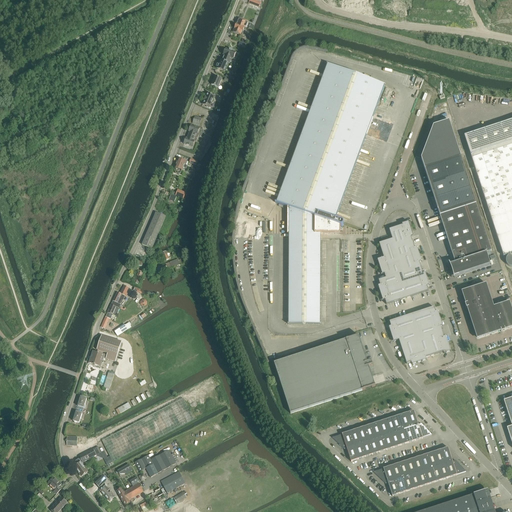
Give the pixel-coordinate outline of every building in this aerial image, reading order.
[(234,29),(234,30),(235,30),(234,33),(240,36),(242,32),(243,33),(244,30),(246,30),(248,23),(239,19),(238,21),(237,23),(236,26),(235,27),(234,27),(234,28),(234,29)] [(226,50),(224,56),(225,56),(223,61),(222,61),(218,70),(225,73),(225,72),(226,73),(228,70),(227,69),(229,64),(230,65),(232,60),(234,60),(236,54),(233,53),(233,51),(231,50),(230,52),(226,50)] [(335,220),(384,86),(328,65),(277,203),(276,203),(287,208),(287,234),(289,234),(289,325),(320,325),(320,235),(340,235),(340,227),(341,227),(342,227),(343,227),(343,226),(344,226),(344,225),(344,224),(343,224),(343,223),(342,223),(342,222),(335,220)] [(215,77),(211,85),(219,89),(222,80),(215,77)] [(208,94),(206,98),(204,101),(205,101),(203,105),(207,107),(207,108),(209,109),(210,108),(215,97),(208,94)] [(192,124),(199,126),(202,119),(195,117),(192,124)] [(511,254),(511,120),(464,136),(503,257),(511,254)] [(188,135),(198,139),(199,136),(197,135),(200,129),(191,126),(189,132),(190,132),(188,135)] [(198,139),(188,135),(187,139),(186,138),(184,144),(192,148),(195,142),(196,142),(198,139)] [(492,252),(461,157),(425,169),(434,197),(437,207),(455,263),(450,265),(451,269),(453,273),(454,278),(456,277),(490,266),(486,253),(492,252)] [(177,164),(185,167),(187,163),(178,159),(178,160),(177,160),(177,162),(177,163),(177,164)] [(185,167),(177,164),(176,165),(175,165),(175,166),(175,167),(175,169),(176,169),(175,171),(175,173),(178,174),(180,173),(181,171),(183,168),(185,168),(185,167)] [(142,245),(152,249),(166,217),(156,213),(142,245)] [(422,272),(419,263),(422,262),(417,248),(415,248),(413,243),(411,238),(413,237),(409,222),(402,225),(402,226),(389,230),(393,240),(379,244),(384,258),(378,260),(382,275),(385,274),(386,279),(379,281),(380,286),(378,286),(383,301),(385,300),(387,305),(429,291),(427,287),(429,286),(426,276),(425,271),(422,272)] [(170,251),(166,252),(169,260),(175,258),(173,253),(173,255),(171,255),(170,251)] [(171,263),(157,269),(159,274),(181,266),(178,260),(171,263)] [(134,284),(138,285),(143,273),(139,271),(134,284)] [(486,284),(474,288),(462,292),(466,304),(465,304),(466,309),(467,308),(477,340),(501,332),(505,331),(505,330),(511,328),(511,310),(509,302),(494,307),(486,284)] [(121,301),(122,301),(123,301),(125,297),(129,288),(125,286),(121,295),(117,293),(113,301),(111,306),(106,315),(105,319),(101,328),(104,329),(108,320),(110,316),(111,317),(113,315),(117,317),(120,309),(119,309),(121,305),(120,305),(121,302),(122,303),(122,302),(121,301)] [(444,338),(442,332),(440,327),(443,326),(441,322),(438,312),(436,313),(434,308),(390,322),(391,327),(389,328),(394,342),(399,341),(407,364),(411,363),(412,365),(427,360),(426,358),(443,352),(444,354),(451,352),(446,337),(444,338)] [(114,331),(118,337),(128,330),(132,328),(129,324),(125,326),(124,325),(114,331)] [(106,360),(115,362),(121,343),(102,336),(98,351),(108,354),(106,360)] [(372,376),(369,367),(373,365),(372,365),(371,362),(372,362),(372,361),(367,363),(364,354),(365,353),(364,353),(359,337),(359,336),(274,364),(291,414),(376,387),(375,386),(372,377),(372,376)] [(95,366),(100,367),(104,356),(99,354),(98,353),(98,354),(93,352),(90,364),(94,365),(94,366),(95,366)] [(104,389),(110,391),(115,373),(109,371),(104,389)] [(87,394),(92,396),(95,385),(90,383),(87,394)] [(78,407),(84,409),(87,399),(81,398),(78,407)] [(183,399),(96,444),(108,466),(195,420),(183,399)] [(129,403),(118,409),(120,413),(132,408),(129,403)] [(423,438),(432,435),(422,424),(419,425),(414,411),(342,435),(332,438),(345,450),(347,449),(351,462),(423,439),(423,438)] [(73,422),(79,423),(82,414),(76,412),(73,422)] [(66,446),(87,447),(87,438),(67,437),(66,446)] [(80,457),(81,459),(83,463),(100,454),(97,448),(93,450),(80,457)] [(466,472),(456,461),(453,462),(448,448),(383,469),(384,469),(374,473),(386,484),(388,483),(392,497),(457,476),(457,475),(466,472)] [(146,469),(151,478),(158,475),(158,474),(176,464),(175,464),(178,462),(174,454),(171,456),(168,451),(151,461),(148,456),(135,463),(140,472),(146,469)] [(74,463),(76,466),(74,468),(75,468),(75,469),(76,470),(78,472),(84,468),(82,464),(83,463),(81,459),(79,460),(79,459),(74,463)] [(129,465),(118,472),(119,475),(127,475),(132,471),(129,465)] [(84,468),(78,472),(80,475),(80,476),(81,477),(82,477),(88,473),(84,468)] [(161,482),(168,493),(185,484),(179,472),(161,482)] [(94,483),(99,488),(107,480),(102,475),(94,483)] [(54,492),(57,495),(61,490),(59,488),(61,485),(54,478),(48,484),(55,491),(54,492)] [(124,493),(123,493),(121,489),(121,490),(118,485),(114,487),(117,492),(125,506),(130,503),(129,501),(144,492),(139,484),(138,483),(139,482),(136,478),(130,481),(133,487),(127,491),(126,489),(124,490),(125,492),(124,492),(124,493)] [(100,491),(110,502),(114,498),(116,496),(111,492),(109,493),(108,491),(110,489),(106,485),(100,491)] [(148,497),(153,507),(161,503),(166,500),(161,489),(155,492),(156,493),(148,497)] [(163,505),(166,511),(187,498),(183,493),(174,499),(174,498),(163,505)] [(34,499),(38,503),(43,497),(39,494),(34,499)] [(490,511),(486,500),(477,503),(474,495),(421,511),(490,511)] [(50,510),(52,511),(59,511),(67,503),(61,498),(50,510)]
